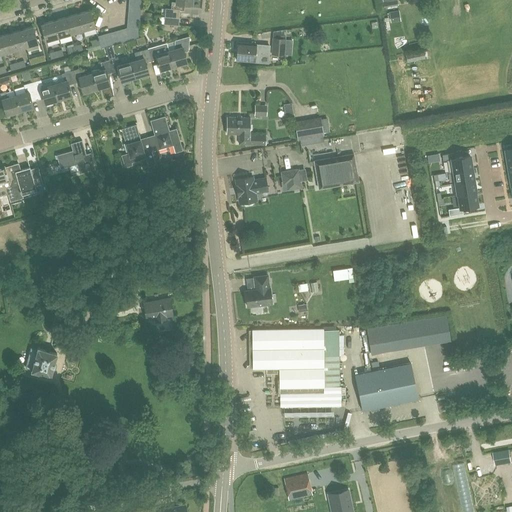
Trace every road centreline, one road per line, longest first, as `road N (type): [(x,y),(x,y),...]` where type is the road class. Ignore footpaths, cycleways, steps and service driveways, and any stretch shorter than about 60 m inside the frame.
road 1 (secondary): [(224,465),(224,326),(206,145),(211,89)]
road 2 (residential): [(224,465),(511,414)]
road 3 (residential): [(0,144),(211,89)]
road 4 (residential): [(47,511),(222,482)]
road 5 (unknown): [(266,462),(251,381),(225,351)]
